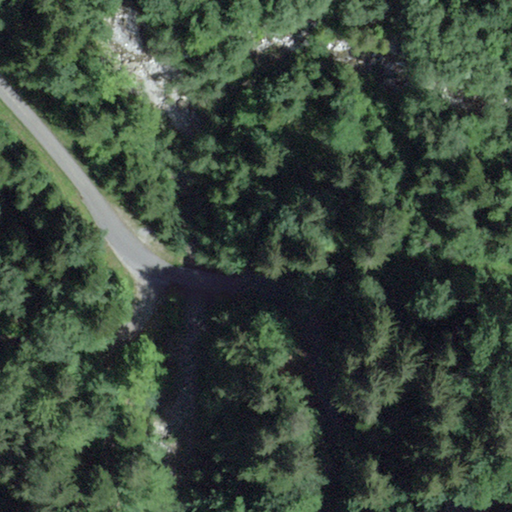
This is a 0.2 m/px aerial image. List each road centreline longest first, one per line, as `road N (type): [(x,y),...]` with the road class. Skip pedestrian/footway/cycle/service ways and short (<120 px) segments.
road 1 (unclassified): [(0,88),(119,231),(205,297),(275,318),(296,334),(325,425),(323,511)]
road 2 (track): [(0,313),(45,304),(119,231)]
